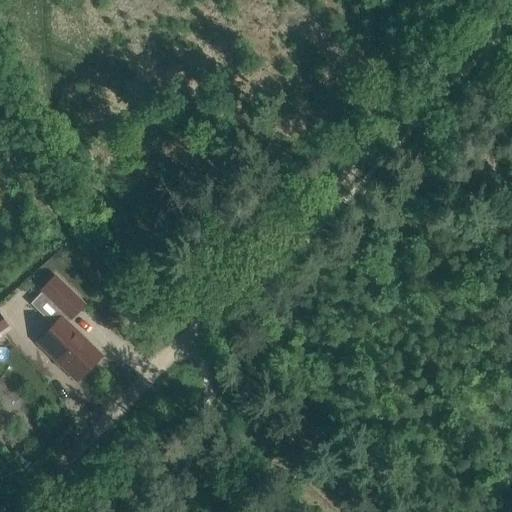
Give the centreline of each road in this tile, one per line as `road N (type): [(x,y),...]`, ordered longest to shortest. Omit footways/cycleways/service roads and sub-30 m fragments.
road 1 (track): [(499,0),(185,344)]
road 2 (track): [(185,344),(141,337),(127,305),(0,143)]
road 3 (track): [(185,344),(360,511)]
road 4 (track): [(185,344),(19,511)]
